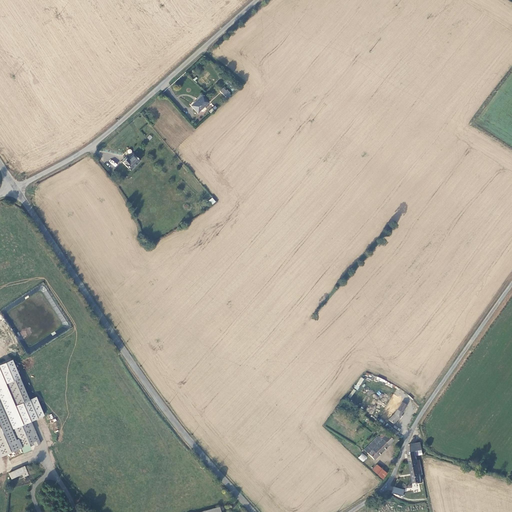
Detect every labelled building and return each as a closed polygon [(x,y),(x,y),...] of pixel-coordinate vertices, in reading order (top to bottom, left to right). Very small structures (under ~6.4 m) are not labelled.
[(220,92),(227,98),(230,94),(222,89),(220,92)] [(197,113),(209,103),(202,96),(191,106),(197,113)] [(127,161),(125,159),(122,162),(130,171),(140,162),(133,155),(127,161)] [(360,377),(355,388),(358,390),(363,379),(360,377)] [(389,421),(393,423),(398,418),(400,416),(407,406),(402,403),(394,415),(389,421)] [(34,446),(39,444),(29,421),(9,429),(0,407),(0,455),(32,442),(34,446)] [(390,434),(393,430),(386,425),(383,428),(390,434)] [(378,436),(364,450),(374,459),(393,440),(387,435),(386,435),(381,439),(378,436)] [(415,444),(408,445),(409,452),(418,451),(422,450),(420,443),(415,444)] [(418,451),(409,452),(408,453),(410,462),(418,460),(417,456),(419,456),(418,451)] [(362,453),(358,457),(363,462),(367,457),(362,453)] [(421,474),(423,474),(420,460),(418,460),(410,462),(414,482),(419,482),(420,483),(423,482),(421,474)] [(387,473),(377,465),(372,469),(383,479),(387,473)] [(392,493),(403,496),(405,489),(393,486),(392,493)] [(413,502),(427,500),(426,492),(425,492),(420,493),(412,495),(413,497),(413,500),(413,502)] [(382,502),(375,505),(377,511),(384,507),(382,502)]
